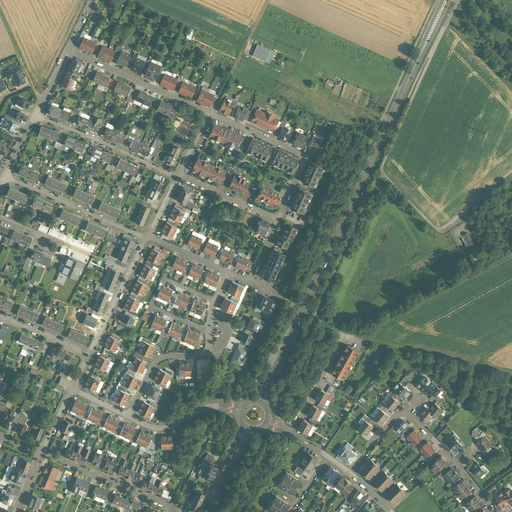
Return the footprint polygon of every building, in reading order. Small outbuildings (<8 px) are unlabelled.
[(190,39),(194,32),(189,29),(185,36),(190,39)] [(90,41),(83,38),(79,48),(82,49),(82,50),(85,51),(90,41)] [(96,44),(90,41),(85,51),(88,53),(88,52),(92,53),(94,49),(96,44)] [(270,51),(257,45),(252,56),(265,62),(270,51)] [(108,49),(102,46),(100,50),(97,56),(101,58),(100,58),(103,60),(108,49)] [(108,49),(103,60),(106,61),(106,60),(110,62),(114,54),(115,52),(108,49)] [(119,56),(116,63),(119,65),(120,64),(125,66),(129,55),(121,52),(119,56)] [(137,58),(136,58),(134,64),(132,69),(139,72),(144,61),(137,58)] [(75,61),(72,60),(68,71),(76,74),(77,72),(76,71),(78,68),(79,68),(81,64),(75,61)] [(150,63),(147,69),(145,75),(155,79),(158,72),(160,68),(160,67),(150,63)] [(18,67),(5,73),(8,79),(13,76),(17,86),(25,82),(21,73),(18,67)] [(76,74),(68,71),(65,77),(73,80),(76,74)] [(96,73),(92,81),(93,81),(98,84),(102,75),(96,72),(96,73)] [(160,83),(160,84),(163,85),(163,86),(166,87),(170,77),(164,74),(160,83)] [(109,78),(102,75),(98,84),(105,87),(109,78)] [(73,80),(65,77),(61,85),(69,89),(73,80)] [(177,80),(171,77),(170,77),(166,87),(169,89),(169,88),(173,89),(175,84),(177,80)] [(124,85),(118,82),(114,91),(120,93),(124,85)] [(189,85),(182,82),(181,86),(178,92),(182,94),(181,94),(184,96),(189,85)] [(131,88),(124,85),(120,93),(127,96),(131,88)] [(189,85),(184,96),(187,97),(187,96),(191,98),(195,88),(189,85)] [(135,90),(129,102),(133,103),(138,91),(135,90)] [(197,99),(196,101),(203,104),(207,93),(201,90),(197,99)] [(146,94),(139,91),(135,100),(142,103),(146,94)] [(214,96),(207,93),(203,104),(209,107),(210,105),(214,97),(214,96)] [(146,94),(142,103),(148,106),(152,97),(146,94)] [(30,102),(19,97),(16,103),(24,107),(26,109),(30,102)] [(225,99),(224,99),(223,102),(219,111),(228,115),(232,106),(233,103),(225,99)] [(167,104),(161,101),(157,110),(163,113),(167,104)] [(174,107),(167,104),(163,113),(170,116),(174,107)] [(60,109),(50,106),(48,110),(50,111),(49,114),(58,117),(60,109)] [(247,110),(239,106),(237,110),(234,116),(234,117),(242,120),(243,118),(247,110)] [(20,112),(13,109),(10,115),(21,120),(24,114),(20,112)] [(69,112),(60,109),(58,117),(67,120),(69,112)] [(274,117),(265,113),(264,115),(263,115),(263,114),(258,112),(257,112),(255,116),(254,117),(252,121),(252,122),(258,125),(259,126),(262,127),(264,127),(266,128),(266,129),(270,131),(271,130),(274,125),(275,126),(278,120),(274,119),(274,117)] [(89,119),(80,116),(77,124),(86,127),(89,119)] [(97,123),(89,119),(86,127),(94,131),(97,123)] [(11,122),(6,120),(5,120),(4,121),(3,125),(3,126),(7,128),(8,129),(9,129),(10,129),(15,132),(18,126),(11,122)] [(228,130),(222,128),(221,129),(220,128),(220,127),(214,124),(208,136),(212,138),(212,137),(219,140),(219,141),(222,143),(228,130)] [(50,130),(41,127),(38,135),(47,138),(50,130)] [(115,131),(107,127),(103,135),(112,139),(115,131)] [(284,127),(282,127),(281,131),(279,135),(278,136),(278,137),(280,138),(287,141),(291,131),(290,130),(290,129),(290,128),(288,127),(286,127),(286,128),(284,127)] [(59,133),(50,130),(47,138),(56,141),(59,133)] [(234,133),(228,130),(222,143),(226,144),(233,147),(236,149),(237,149),(239,144),(242,137),(236,134),(235,135),(234,134),(234,133)] [(124,135),(115,131),(112,139),(121,143),(124,135)] [(9,135),(2,132),(2,133),(0,137),(0,139),(10,144),(13,137),(9,135)] [(306,137),(297,133),(292,144),(301,148),(304,141),(306,137)] [(75,140),(67,136),(64,144),(72,147),(75,140)] [(311,140),(307,148),(312,151),(318,139),(313,136),(311,140)] [(249,138),(241,154),(268,166),(271,158),(269,154),(265,162),(265,161),(261,159),(261,160),(260,159),(261,159),(257,157),(256,158),(256,157),(251,155),(251,154),(247,152),(246,153),(252,140),(249,138)] [(318,139),(312,151),(318,153),(321,145),(323,141),(318,139)] [(84,143),(75,140),(72,147),(81,151),(84,143)] [(133,140),(129,147),(138,151),(142,144),(133,140)] [(271,148),(252,140),(246,153),(247,152),(251,154),(251,155),(256,157),(256,158),(257,157),(261,159),(260,159),(261,160),(261,159),(265,161),(265,162),(269,154),(271,148)] [(150,148),(142,144),(138,151),(147,155),(150,148)] [(181,148),(173,144),(169,153),(176,157),(181,148)] [(244,146),(239,144),(237,149),(236,149),(235,151),(241,153),(244,146)] [(103,151),(94,148),(91,155),(99,159),(103,151)] [(273,164),(273,165),(272,165),(278,151),(275,150),(271,158),(268,166),(293,177),(297,169),(295,166),(292,173),(291,173),(292,172),(287,170),(287,171),(282,169),(281,169),(282,168),(278,166),(277,167),(277,166),(273,164)] [(112,155),(103,151),(99,159),(108,163),(112,155)] [(298,160),(278,151),(272,165),(273,165),(273,164),(277,166),(277,167),(278,166),(282,168),(281,169),(282,169),(287,171),(287,170),(292,172),(291,173),(292,173),(295,166),(298,160)] [(169,153),(166,152),(162,160),(172,165),(176,157),(169,153)] [(215,166),(208,163),(207,164),(201,161),(201,160),(197,158),(195,163),(195,162),(193,166),(194,166),(192,171),(197,173),(197,172),(199,173),(199,174),(213,180),(213,179),(215,180),(215,181),(220,183),(222,179),(223,179),(224,175),(226,171),(222,169),(221,170),(215,167),(215,166)] [(120,159),(116,167),(125,171),(128,163),(120,159)] [(311,162),(302,181),(308,183),(315,187),(317,182),(318,182),(320,177),(319,177),(324,167),(311,162)] [(65,173),(68,167),(56,163),(55,167),(57,168),(56,170),(65,173)] [(111,171),(114,166),(107,163),(104,169),(111,171)] [(128,163),(125,171),(133,175),(137,168),(128,163)] [(30,170),(21,166),(17,174),(26,178),(30,170)] [(39,174),(30,170),(26,178),(35,182),(39,174)] [(128,182),(132,184),(134,179),(139,181),(141,175),(137,173),(136,177),(131,175),(128,182)] [(246,180),(238,176),(237,178),(233,177),(229,187),(235,190),(235,191),(238,191),(244,194),(248,183),(245,182),(246,180)] [(66,185),(48,177),(45,185),(62,192),(66,185)] [(158,181),(156,180),(155,180),(151,188),(159,192),(163,183),(158,181)] [(277,194),(262,187),(257,198),(272,205),(277,194)] [(10,188),(6,196),(15,200),(19,192),(10,188)] [(151,188),(147,197),(155,200),(159,192),(151,188)] [(196,194),(183,188),(180,194),(187,197),(189,195),(194,198),(196,194)] [(312,194),(299,188),(291,207),(296,210),(303,213),(305,208),(306,209),(308,203),(312,194)] [(94,197),(76,189),(73,197),(90,204),(94,197)] [(27,196),(19,192),(15,200),(24,203),(27,196)] [(187,197),(180,194),(177,200),(191,207),(193,204),(186,201),(188,198),(187,197)] [(52,206),(35,199),(32,206),(49,214),(52,206)] [(101,202),(98,210),(116,217),(119,210),(101,202)] [(149,208),(142,205),(134,222),(142,226),(149,208)] [(181,210),(174,207),(171,212),(182,217),(185,212),(181,210)] [(62,211),(59,218),(76,225),(80,218),(62,211)] [(182,217),(171,212),(169,217),(176,221),(179,222),(182,217)] [(261,219),(256,232),(264,235),(266,230),(268,231),(269,228),(267,228),(270,223),(261,219)] [(106,230),(88,222),(85,230),(102,237),(106,230)] [(173,226),(166,222),(164,228),(174,233),(177,228),(173,226)] [(49,228),(40,224),(38,229),(46,233),(49,228)] [(280,237),(278,237),(275,244),(286,249),(289,242),(291,243),(297,229),(286,224),(280,237)] [(92,252),(95,246),(89,244),(89,245),(83,243),(84,242),(78,239),(78,240),(72,238),(73,237),(67,234),(67,236),(58,232),(59,231),(54,228),(53,230),(50,228),(48,233),(92,252)] [(174,233),(164,228),(161,233),(169,237),(172,238),(174,233)] [(22,235),(14,231),(11,239),(19,243),(22,235)] [(473,244),(468,233),(464,235),(470,246),(473,244)] [(31,239),(22,235),(19,243),(28,247),(31,239)] [(189,240),(186,245),(192,248),(197,237),(191,235),(189,240)] [(202,239),(197,237),(192,248),(197,250),(198,249),(200,243),(202,239)] [(135,243),(124,238),(119,249),(129,253),(132,248),(130,248),(131,246),(133,247),(135,243)] [(213,244),(207,242),(206,245),(203,253),(208,255),(213,244)] [(213,244),(208,255),(213,258),(216,250),(218,247),(213,244)] [(154,250),(152,249),(150,254),(160,260),(163,254),(154,250)] [(222,253),(219,260),(224,262),(229,252),(224,249),(222,253)] [(129,253),(121,250),(117,259),(125,262),(129,253)] [(273,250),(272,251),(271,251),(269,254),(270,254),(269,256),(267,259),(268,260),(267,262),(278,267),(280,264),(281,264),(284,258),(282,258),(284,255),(279,253),(273,250)] [(33,251),(30,259),(36,261),(34,265),(37,267),(39,263),(42,255),(33,251)] [(229,252),(224,262),(229,265),(233,257),(234,254),(229,252)] [(112,262),(114,257),(105,254),(103,259),(112,262)] [(160,260),(150,254),(147,260),(153,263),(158,265),(160,260)] [(51,259),(42,255),(39,263),(47,266),(51,259)] [(83,263),(68,256),(61,272),(67,275),(76,279),(83,263)] [(245,259),(240,256),(237,262),(235,267),(240,270),(245,259)] [(182,259),(177,257),(176,258),(173,266),(172,268),(177,270),(182,259)] [(187,262),(182,259),(177,270),(182,272),(186,263),(187,262)] [(245,259),(240,270),(245,272),(246,271),(248,265),(250,261),(245,259)] [(265,264),(263,268),(264,268),(263,270),(262,270),(261,273),(262,274),(261,277),(272,281),(273,278),(274,278),(278,271),(277,271),(278,267),(267,262),(266,265),(265,264)] [(198,267),(193,264),(192,266),(189,273),(188,275),(193,277),(198,267)] [(152,269),(144,265),(142,270),(152,275),(155,270),(152,269)] [(203,269),(198,267),(193,277),(198,280),(199,278),(203,270),(203,269)] [(111,269),(108,278),(115,281),(119,272),(111,269)] [(152,275),(142,270),(139,275),(146,279),(150,281),(152,275)] [(61,272),(60,271),(56,281),(63,284),(67,275),(61,272)] [(214,274),(209,271),(208,273),(205,280),(204,282),(209,285),(214,274)] [(219,276),(214,274),(209,285),(214,287),(217,281),(219,276)] [(108,278),(104,287),(112,290),(115,281),(108,278)] [(144,284),(137,281),(134,286),(145,291),(147,286),(144,284)] [(237,284),(232,282),(230,287),(241,292),(243,287),(237,284)] [(145,291),(134,286),(131,291),(139,295),(142,296),(145,291)] [(161,286),(160,290),(159,291),(157,297),(162,299),(167,288),(162,286),(161,286)] [(241,292),(230,287),(228,293),(232,295),(238,298),(241,292)] [(167,288),(162,299),(167,302),(170,296),(171,295),(172,291),(167,288)] [(108,295),(100,292),(97,301),(105,304),(108,295)] [(178,292),(177,296),(176,298),(173,303),(179,306),(184,295),(178,292)] [(184,295),(179,306),(184,308),(187,302),(187,301),(188,301),(189,297),(184,295)] [(129,297),(126,302),(137,307),(139,302),(134,299),(129,297)] [(276,303),(264,297),(260,306),(259,308),(263,310),(263,311),(270,315),(276,303)] [(230,300),(225,298),(223,304),(234,308),(236,303),(230,300)] [(12,304),(0,299),(0,307),(9,311),(12,304)] [(195,300),(193,304),(193,305),(190,311),(195,313),(200,302),(195,300)] [(97,301),(93,310),(101,313),(105,304),(97,301)] [(137,307),(126,302),(124,307),(129,310),(134,312),(137,307)] [(206,305),(200,302),(195,313),(201,316),(203,310),(204,308),(206,305)] [(234,308),(223,304),(220,309),(225,311),(231,314),(234,308)] [(38,314),(20,307),(17,315),(34,322),(38,314)] [(132,318),(124,314),(121,320),(131,325),(134,319),(132,318)] [(97,319),(86,315),(83,323),(94,327),(97,319)] [(161,318),(155,315),(153,321),(150,319),(149,323),(148,325),(156,329),(161,318)] [(166,320),(161,318),(156,329),(161,331),(164,326),(165,324),(166,320)] [(63,326),(46,319),(42,326),(60,334),(63,326)] [(252,319),(250,319),(247,327),(256,331),(260,323),(252,319)] [(177,325),(172,323),(170,327),(169,329),(167,334),(172,336),(177,325)] [(125,327),(118,324),(115,330),(122,333),(125,327)] [(183,328),(177,325),(172,336),(178,339),(181,332),(183,328)] [(88,338),(70,330),(67,338),(85,346),(88,338)] [(194,333),(188,330),(187,334),(183,341),(189,344),(194,333)] [(252,336),(244,332),(240,341),(248,345),(252,336)] [(199,335),(194,333),(189,344),(194,346),(197,340),(197,339),(198,339),(199,335)] [(21,335),(18,342),(17,341),(15,345),(22,348),(24,344),(27,337),(21,335)] [(110,337),(109,336),(106,341),(117,346),(119,341),(118,341),(110,337)] [(33,339),(27,337),(24,344),(30,346),(33,339)] [(33,339),(30,346),(35,348),(38,341),(33,339)] [(44,344),(38,341),(35,348),(41,351),(44,344)] [(117,346),(106,341),(104,346),(105,347),(113,351),(114,352),(117,346)] [(149,344),(143,342),(141,347),(152,352),(154,347),(150,345),(149,344)] [(348,345),(332,374),(343,380),(359,352),(348,345)] [(152,352),(141,347),(138,352),(144,355),(145,356),(149,358),(152,352)] [(243,349),(238,347),(231,362),(240,365),(246,351),(243,349)] [(59,352),(53,349),(50,356),(51,357),(50,360),(54,362),(56,358),(59,352)] [(65,354),(59,352),(56,358),(62,361),(65,354)] [(70,356),(65,354),(62,361),(67,363),(70,356)] [(76,359),(70,356),(67,363),(73,365),(76,359)] [(110,361),(99,356),(96,361),(107,366),(110,361)] [(32,366),(34,359),(27,357),(25,364),(32,366)] [(141,361),(135,358),(133,363),(144,368),(146,363),(142,361),(141,361)] [(205,376),(205,359),(197,359),(197,376),(205,376)] [(107,366),(96,361),(94,366),(105,371),(107,366)] [(144,368),(133,363),(130,368),(136,371),(137,372),(141,374),(144,368)] [(163,371),(159,369),(157,375),(167,380),(170,375),(164,372),(163,371)] [(53,389),(62,392),(68,373),(60,370),(58,375),(60,376),(58,384),(55,383),(53,389)] [(411,373),(406,375),(409,382),(415,379),(411,373)] [(127,374),(125,379),(136,385),(138,379),(135,377),(134,377),(133,377),(127,374)] [(91,376),(89,375),(87,381),(97,386),(100,381),(99,380),(91,376)] [(167,380),(157,375),(154,380),(158,382),(159,383),(165,385),(167,380)] [(406,375),(400,383),(403,386),(404,386),(405,386),(409,382),(406,375)] [(423,376),(419,382),(419,383),(419,384),(417,384),(417,385),(417,386),(418,387),(419,387),(421,389),(421,390),(423,392),(431,383),(430,382),(429,380),(428,379),(426,378),(425,378),(423,376)] [(136,385),(125,379),(122,384),(128,387),(129,388),(133,390),(136,385)] [(97,386),(87,381),(84,386),(85,387),(94,391),(95,391),(97,386)] [(404,386),(403,386),(400,383),(398,382),(393,389),(401,396),(404,399),(405,398),(410,392),(407,390),(407,388),(406,387),(404,386)] [(440,391),(431,383),(423,392),(426,394),(432,394),(434,396),(435,397),(437,395),(440,391)] [(160,390),(151,386),(147,395),(155,399),(160,390)] [(124,392),(118,390),(116,395),(127,400),(129,395),(126,393),(124,392)] [(326,393),(320,390),(318,395),(326,400),(329,395),(326,393)] [(127,400),(116,395),(113,400),(118,402),(120,404),(124,406),(127,400)] [(326,400),(318,395),(315,400),(319,402),(324,405),(326,400)] [(395,399),(391,396),(388,400),(396,407),(399,402),(395,399)] [(81,402),(76,400),(73,405),(71,411),(76,413),(81,402)] [(388,400),(384,405),(388,408),(392,411),(396,407),(388,400)] [(87,405),(81,402),(76,413),(81,416),(84,410),(87,405)] [(149,404),(147,404),(143,402),(141,407),(152,412),(154,407),(149,404)] [(443,411),(434,404),(428,410),(428,411),(434,415),(433,415),(437,418),(443,411)] [(316,408),(313,406),(310,411),(319,415),(322,411),(322,410),(316,408)] [(152,412),(141,407),(138,412),(142,414),(143,415),(149,418),(152,412)] [(98,410),(92,408),(90,413),(87,419),(92,421),(98,410)] [(428,410),(426,408),(420,415),(425,419),(428,422),(433,415),(434,415),(428,411),(428,410)] [(385,413),(381,409),(377,414),(385,420),(388,416),(385,413)] [(103,413),(98,410),(92,421),(98,424),(100,418),(103,413)] [(319,415),(310,411),(307,416),(311,417),(316,420),(319,415)] [(14,416),(5,413),(3,418),(4,419),(1,426),(7,429),(11,421),(12,422),(12,421),(15,416),(14,416)] [(385,420),(377,414),(373,418),(377,421),(381,425),(385,420)] [(368,418),(364,415),(362,418),(365,421),(369,424),(371,421),(368,418)] [(114,418),(108,416),(106,421),(103,427),(108,429),(114,418)] [(119,421),(114,418),(108,429),(114,432),(117,426),(119,421)] [(71,421),(70,423),(68,422),(63,420),(61,424),(71,429),(74,423),(71,421)] [(308,423),(304,420),(301,425),(310,430),(312,425),(308,423)] [(40,421),(39,424),(38,424),(37,424),(34,423),(32,427),(35,429),(32,437),(39,440),(44,427),(44,426),(45,423),(40,421)] [(369,424),(365,421),(362,425),(370,431),(373,427),(369,424)] [(405,422),(403,422),(399,426),(395,429),(396,430),(400,434),(404,431),(408,427),(406,424),(406,423),(405,422)] [(20,424),(16,432),(23,435),(26,427),(23,425),(20,424)] [(71,429),(61,424),(58,429),(66,433),(65,435),(67,436),(69,432),(72,434),(74,431),(70,430),(71,429)] [(130,426),(125,424),(122,429),(119,435),(125,437),(130,426)] [(310,430),(301,425),(298,430),(307,435),(310,430)] [(370,431),(362,425),(358,429),(366,436),(370,431)] [(135,429),(130,426),(125,437),(130,440),(133,434),(135,429)] [(409,434),(406,438),(410,442),(418,434),(414,430),(409,434)] [(146,434),(141,432),(138,437),(135,443),(141,445),(146,434)] [(151,437),(146,434),(141,445),(146,448),(149,442),(151,437)] [(418,434),(410,442),(414,446),(418,443),(422,438),(418,434)] [(457,441),(452,436),(447,440),(453,447),(457,452),(457,451),(462,447),(457,441)] [(484,437),(477,444),(484,452),(489,447),(490,447),(491,446),(491,445),(490,443),(489,443),(487,441),(487,440),(486,438),(485,438),(484,437)] [(67,448),(64,457),(69,459),(72,451),(70,450),(73,443),(70,442),(67,448)] [(154,445),(149,442),(146,448),(145,449),(154,454),(154,445)] [(422,446),(419,450),(423,454),(431,446),(427,442),(422,446)] [(420,445),(414,450),(417,452),(419,450),(422,446),(420,444),(420,445)] [(74,452),(72,451),(69,459),(73,461),(77,453),(80,446),(77,445),(74,452)] [(77,453),(73,461),(78,463),(81,455),(79,454),(82,447),(80,446),(77,453)] [(431,446),(423,454),(427,459),(431,455),(436,451),(431,446)] [(339,455),(344,459),(350,464),(357,455),(351,451),(346,447),(345,447),(339,455)] [(457,452),(453,447),(449,451),(454,456),(458,453),(457,451),(457,452)] [(83,456),(81,455),(78,463),(83,465),(89,451),(86,449),(83,456)] [(94,456),(93,457),(92,458),(93,460),(92,463),(98,466),(101,458),(102,456),(101,455),(96,453),(94,456)] [(214,457),(207,453),(204,460),(211,463),(214,457)] [(10,458),(8,463),(7,462),(8,462),(6,461),(4,464),(12,467),(15,459),(16,456),(9,454),(8,457),(10,458)] [(316,461),(307,455),(305,458),(304,457),(301,461),(302,462),(300,465),(309,472),(311,469),(312,470),(316,465),(315,463),(316,461)] [(427,459),(425,461),(427,463),(433,457),(431,455),(427,459)] [(31,462),(16,457),(16,456),(15,459),(20,461),(21,461),(18,469),(24,472),(27,473),(27,472),(28,470),(31,462)] [(110,457),(109,456),(107,461),(104,468),(111,471),(116,459),(110,457)] [(441,456),(437,460),(435,462),(432,465),(431,467),(437,473),(442,468),(444,466),(443,465),(446,462),(444,459),(442,457),(441,456)] [(121,465),(117,474),(122,476),(126,468),(123,467),(126,460),(123,459),(121,465)] [(211,463),(204,460),(200,468),(213,475),(214,475),(218,466),(211,463)] [(365,466),(361,472),(365,475),(375,464),(371,460),(365,466)] [(128,469),(126,468),(122,476),(127,478),(133,463),(131,462),(128,469)] [(133,463),(127,478),(132,480),(135,472),(133,471),(136,464),(133,463)] [(480,467),(477,463),(471,468),(474,471),(479,477),(484,474),(485,473),(480,467)] [(375,464),(365,475),(369,479),(374,473),(378,469),(379,467),(375,464)] [(59,469),(49,465),(47,469),(45,468),(43,472),(46,473),(44,478),(41,477),(38,484),(42,486),(41,488),(46,490),(47,488),(51,490),(55,482),(53,482),(59,469)] [(488,472),(482,465),(480,467),(485,473),(484,474),(485,475),(488,472)] [(135,472),(132,480),(137,482),(140,474),(143,467),(140,466),(137,473),(135,472)] [(18,469),(12,467),(8,477),(8,478),(15,480),(20,483),(24,472),(18,469)] [(304,472),(297,467),(294,472),(301,477),(304,472)] [(329,468),(327,471),(327,472),(328,473),(323,478),(329,483),(330,482),(335,476),(338,473),(331,468),(329,468)] [(446,473),(443,476),(445,475),(448,478),(447,479),(447,480),(449,483),(453,481),(458,476),(456,474),(457,474),(455,472),(454,472),(452,468),(446,473)] [(213,475),(206,471),(204,476),(211,480),(213,475)] [(379,478),(374,483),(378,487),(388,476),(384,472),(383,473),(379,478)] [(151,476),(145,491),(150,493),(153,485),(158,475),(153,473),(151,476)] [(286,473),(283,476),(284,477),(280,482),(280,481),(277,485),(290,494),(293,488),(293,487),(293,486),(294,487),(295,486),(298,481),(286,473)] [(146,482),(143,481),(141,486),(140,489),(145,491),(151,476),(149,475),(146,482)] [(335,476),(330,482),(328,485),(331,487),(337,480),(336,480),(338,478),(335,476)] [(388,476),(378,487),(382,491),(387,486),(391,481),(392,480),(388,476)] [(83,481),(77,478),(73,486),(80,489),(83,481)] [(343,478),(335,486),(341,491),(348,482),(346,480),(345,480),(343,478)] [(155,486),(153,485),(150,493),(155,495),(161,480),(158,479),(155,486)] [(161,480),(155,495),(160,497),(163,489),(160,488),(163,482),(161,480)] [(89,484),(83,481),(80,489),(86,492),(89,484)] [(455,487),(453,488),(454,489),(456,495),(466,486),(462,481),(455,487)] [(348,482),(341,491),(346,495),(350,491),(353,487),(351,485),(351,484),(348,482)] [(391,490),(386,495),(390,499),(401,489),(397,484),(391,490)] [(101,489),(95,486),(92,494),(98,497),(101,489)] [(466,486),(456,495),(461,497),(462,499),(464,498),(470,493),(471,492),(466,486)] [(107,492),(101,489),(98,497),(104,499),(107,492)] [(401,489),(390,499),(394,503),(399,498),(404,494),(405,493),(401,489)] [(511,492),(510,489),(503,493),(510,503),(510,504),(511,503),(511,492)] [(205,494),(197,491),(194,497),(202,501),(205,494)] [(354,496),(350,501),(351,502),(355,505),(356,505),(357,504),(358,505),(359,505),(361,503),(361,501),(365,497),(358,491),(354,496)] [(502,492),(494,497),(498,503),(502,508),(510,503),(502,492)] [(12,497),(5,494),(2,502),(10,505),(12,497)] [(42,498),(32,494),(27,506),(37,510),(42,498)] [(121,498),(115,495),(111,502),(118,505),(121,498)] [(288,505),(276,496),(273,500),(274,500),(270,505),(267,509),(271,511),(282,511),(283,511),(283,510),(284,510),(288,505)] [(465,504),(465,505),(470,511),(480,503),(475,496),(473,498),(465,504)] [(202,501),(194,497),(193,501),(191,504),(199,507),(202,501)] [(128,500),(121,498),(118,505),(124,508),(127,503),(128,500)] [(366,500),(360,507),(363,509),(368,504),(369,503),(366,500)] [(9,505),(2,502),(0,501),(0,502),(0,507),(7,510),(9,505)] [(128,511),(131,505),(127,503),(124,508),(123,511),(124,511),(128,511)] [(498,503),(494,506),(498,511),(503,509),(502,508),(498,503)]
